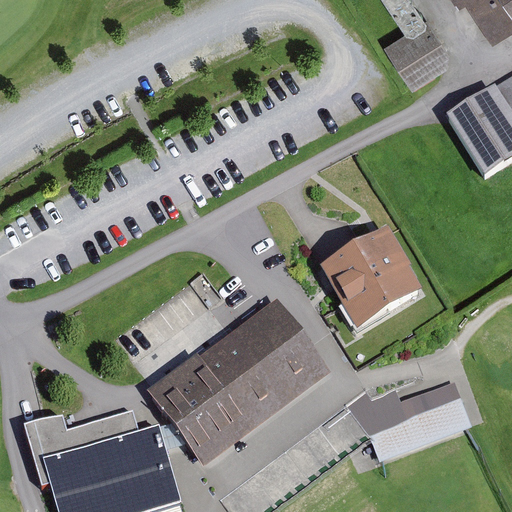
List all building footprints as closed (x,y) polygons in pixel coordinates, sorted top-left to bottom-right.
[(511,0),(446,0),(453,10),(470,16),(490,46),(511,31),(511,0)] [(383,51),(407,93),(449,69),(424,27),(383,51)] [(511,83),(439,127),(477,190),(511,168),(511,83)] [(379,243),(313,282),(349,341),(414,302),(379,243)] [(270,312),(143,404),(196,477),(323,385),(270,312)] [(365,399),(220,503),(226,511),(282,511),(371,449),(381,475),(474,439),(461,405),(407,425),(396,397),(370,406),(365,399)] [(54,427),(17,438),(35,499),(43,496),(47,511),(174,511),(152,438),(134,443),(127,421),(58,441),(54,427)]
